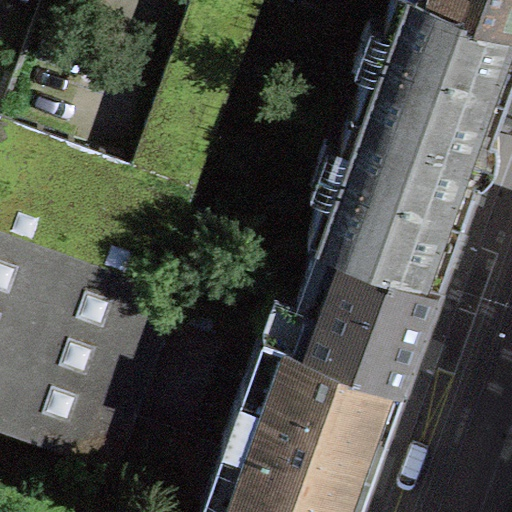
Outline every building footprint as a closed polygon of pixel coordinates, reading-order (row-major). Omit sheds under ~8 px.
[(0,109),(0,220),(159,278),(181,219),(195,178),(196,176),(259,0),(187,0),(132,154),(1,107),(0,109)] [(496,110),(496,111),(511,66),(511,9),(485,0),(387,0),(354,93),(359,95),(496,145),(497,143),(497,142),(498,140),(498,139),(498,137),(498,136),(499,134),(499,133),(499,131),(499,130),(499,128),(499,126),(498,125),(498,123),(498,122),(497,120),(493,119),(490,118),(493,109),(496,110)] [(511,0),(485,0),(511,9),(511,0)] [(336,228),(440,266),(441,262),(474,171),(471,170),(475,161),(477,162),(482,164),(483,163),(484,162),(485,161),(486,160),(487,159),(489,158),(490,157),(490,156),(491,154),(492,153),(493,152),(494,150),(495,149),(495,148),(496,146),(496,145),(359,95),(354,93),(340,132),(323,177),(308,219),(323,224),(336,228)] [(223,498),(238,503),(262,511),(351,511),(378,439),(404,366),(300,329),(285,323),(273,319),(263,316),(262,318),(219,437),(135,407),(115,400),(158,280),(159,278),(0,220),(0,417),(217,496),(223,498)] [(300,329),(404,366),(418,328),(426,305),(440,266),(336,228),(335,230),(335,231),(329,248),(313,242),(311,241),(296,281),(287,278),(273,319),(285,323),(300,329)] [(122,511),(78,496),(75,503),(72,511),(122,511)] [(234,511),(262,511),(238,503),(234,511)]
